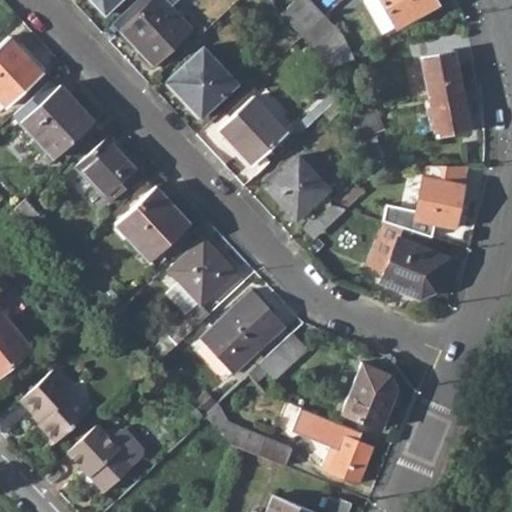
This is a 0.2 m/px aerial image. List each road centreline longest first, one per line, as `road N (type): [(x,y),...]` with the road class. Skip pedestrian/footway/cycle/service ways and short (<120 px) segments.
road 1 (residential): [(42,0),(314,295),(460,358)]
road 2 (residential): [(460,358),(398,511)]
road 3 (residential): [(511,227),(460,358)]
